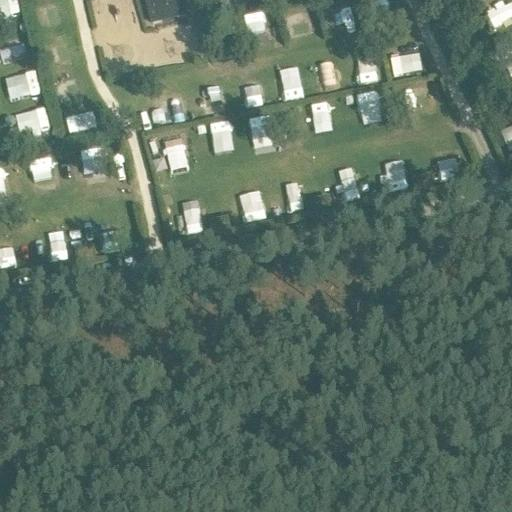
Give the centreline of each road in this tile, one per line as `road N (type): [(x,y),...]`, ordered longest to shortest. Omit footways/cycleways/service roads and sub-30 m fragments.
road 1 (track): [(101,89),(428,31)]
road 2 (track): [(78,0),(101,89),(128,120),(175,260)]
road 3 (track): [(412,0),(510,192)]
